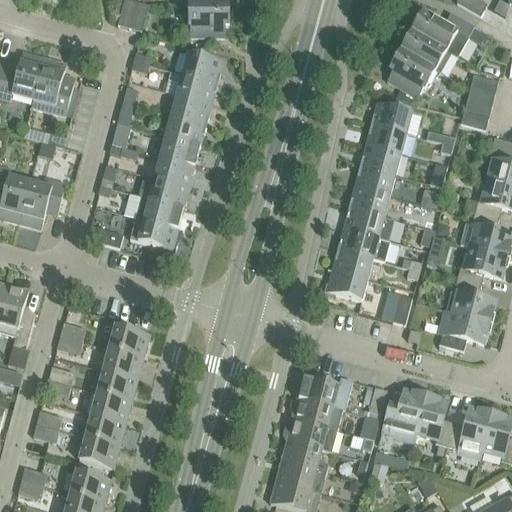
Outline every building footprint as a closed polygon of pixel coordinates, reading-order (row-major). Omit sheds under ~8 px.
[(458,0),(457,7),(480,20),(487,9),(472,1),(472,0),(458,0)] [(130,32),(137,5),(125,2),(118,28),(130,32)] [(500,3),(494,13),(505,20),(509,8),(500,3)] [(137,5),(130,32),(142,35),(150,9),(137,5)] [(229,29),(229,7),(184,7),(188,26),(188,29),(190,29),(190,41),(224,41),(224,29),(229,29)] [(468,42),(474,31),(451,17),(444,28),(423,15),(412,34),(452,57),(458,60),(468,42)] [(495,50),(500,40),(486,33),(481,43),(495,50)] [(440,76),(452,57),(412,34),(401,54),(440,76)] [(427,90),(440,76),(401,54),(390,72),(394,75),(388,85),(401,92),(416,101),(418,102),(423,92),(425,92),(427,90)] [(34,103),(45,62),(23,56),(17,77),(6,74),(0,95),(0,101),(11,105),(13,98),(34,103)] [(134,64),(144,67),(147,59),(136,56),(134,64)] [(188,56),(183,77),(218,87),(223,65),(188,56)] [(482,60),(480,70),(497,74),(499,64),(482,60)] [(45,62),(34,103),(32,110),(66,119),(66,118),(73,92),(61,89),(67,68),(45,62)] [(144,67),(134,64),(132,73),(142,75),(144,67)] [(183,77),(177,98),(212,107),(218,87),(183,77)] [(471,91),(495,98),(498,86),(474,79),(471,91)] [(495,98),(471,91),(467,103),(492,110),(495,98)] [(73,92),(66,118),(72,119),(79,94),(73,92)] [(401,92),(395,103),(413,108),(416,101),(401,92)] [(123,106),(133,109),(136,101),(125,98),(123,106)] [(177,98),(172,119),(206,128),(212,107),(177,98)] [(464,115),(488,122),(492,110),(467,103),(464,115)] [(133,109),(123,106),(119,121),(117,127),(118,128),(128,130),(133,109)] [(376,106),(370,128),(405,137),(411,115),(376,106)] [(461,128),(485,134),(488,122),(464,115),(461,128)] [(172,119),(166,140),(201,149),(206,128),(172,119)] [(400,158),(405,137),(370,128),(365,149),(400,158)] [(113,144),(123,147),(126,135),(116,133),(113,144)] [(426,142),(443,147),(453,150),(455,142),(428,135),(426,142)] [(50,137),(48,147),(54,149),(64,151),(66,142),(57,139),(50,137)] [(166,140),(160,161),(195,170),(201,149),(166,140)] [(488,185),(511,191),(511,145),(495,141),(489,164),(493,165),(488,185)] [(123,147),(113,144),(110,156),(120,159),(123,147)] [(453,150),(443,147),(441,156),(451,158),(453,150)] [(359,169),(394,178),(400,158),(365,149),(359,169)] [(160,161),(155,182),(190,191),(195,170),(160,161)] [(432,189),(442,192),(448,171),(437,168),(432,189)] [(0,169),(0,198),(3,200),(0,211),(0,221),(20,227),(31,186),(9,180),(11,173),(0,169)] [(354,190),(389,199),(394,178),(359,169),(354,190)] [(101,190),(111,192),(113,184),(103,181),(101,190)] [(41,233),(46,216),(47,211),(59,214),(66,188),(45,182),(43,189),(31,186),(20,227),(41,233)] [(149,203),(184,212),(190,191),(155,182),(149,203)] [(511,191),(488,185),(483,205),(478,204),(475,217),(499,223),(502,212),(511,214),(511,191)] [(111,192),(101,190),(99,198),(109,201),(111,192)] [(349,211),(384,220),(389,199),(354,190),(349,211)] [(430,193),(426,210),(436,212),(441,196),(430,193)] [(184,212),(149,203),(141,201),(136,222),(178,233),(184,212)] [(391,222),(384,220),(349,211),(343,232),(386,243),(391,222)] [(467,229),(462,249),(470,251),(507,261),(511,240),(511,239),(496,235),(499,223),(475,217),(471,230),(467,229)] [(178,233),(136,222),(130,243),(152,248),(164,252),(163,255),(175,258),(178,246),(175,246),(178,233)] [(425,232),(435,234),(437,226),(427,224),(426,227),(425,232)] [(90,230),(86,243),(120,252),(124,239),(90,230)] [(343,232),(338,253),(373,262),(382,265),(388,244),(386,243),(343,232)] [(431,251),(435,234),(425,232),(421,248),(431,251)] [(434,241),(432,248),(444,252),(446,245),(434,241)] [(152,248),(149,260),(150,261),(159,263),(161,264),(163,255),(164,252),(152,248)] [(507,261),(470,251),(465,271),(460,270),(457,282),(481,289),(484,278),(501,282),(507,261)] [(332,274),(367,283),(373,262),(338,253),(332,274)] [(420,275),(422,267),(404,262),(402,270),(407,272),(420,275)] [(420,275),(407,272),(405,280),(418,283),(420,275)] [(367,283),(332,274),(329,287),(327,286),(324,298),(335,301),(335,298),(362,305),(367,283)] [(481,289),(457,282),(453,295),(458,297),(453,316),(446,314),(446,315),(489,326),(495,305),(478,301),(481,289)] [(7,289),(0,316),(0,336),(16,341),(13,349),(26,353),(36,317),(24,314),(29,294),(7,289)] [(400,298),(393,326),(405,329),(412,302),(400,298)] [(489,326),(446,315),(440,336),(442,337),(439,348),(463,355),(467,343),(483,348),(489,326)] [(61,339),(83,345),(86,332),(64,326),(61,339)] [(115,330),(109,352),(144,362),(150,339),(115,330)] [(411,334),(408,344),(418,346),(420,337),(411,334)] [(83,345),(61,339),(57,352),(80,358),(83,345)] [(103,374),(138,384),(144,362),(109,352),(103,374)] [(362,385),(365,372),(350,368),(347,381),(362,385)] [(49,383),(71,389),(75,376),(52,370),(49,383)] [(97,396),(132,406),(138,384),(103,374),(97,396)] [(298,402),(333,411),(345,414),(353,385),(340,381),(338,389),(304,380),(298,402)] [(71,389),(49,383),(45,396),(68,402),(71,389)] [(387,394),(375,391),(369,415),(381,419),(387,394)] [(414,444),(426,401),(405,395),(400,412),(389,409),(382,433),(394,436),(393,438),(414,444)] [(91,418),(126,428),(132,406),(97,396),(91,418)] [(448,450),(454,426),(443,423),(447,406),(426,401),(414,444),(415,444),(417,437),(436,442),(435,447),(448,450)] [(333,411),(298,402),(293,423),(328,432),(333,411)] [(480,462),(492,418),(470,413),(466,429),(454,426),(448,450),(459,454),(459,456),(480,462)] [(37,427),(59,433),(63,420),(40,414),(37,427)] [(85,440),(120,450),(126,428),(91,418),(85,440)] [(511,423),(492,418),(480,462),(481,462),(483,455),(502,460),(501,465),(511,467),(511,441),(508,441),(511,427),(511,423)] [(287,444),(322,453),(332,455),(337,435),(328,432),(293,423),(287,444)] [(59,433),(37,427),(33,440),(56,446),(59,433)] [(363,428),(359,440),(365,442),(374,444),(377,432),(363,428)] [(85,440),(79,463),(114,472),(120,450),(85,440)] [(362,453),(371,456),(374,444),(365,442),(362,453)] [(282,464),(326,476),(329,466),(320,461),(322,453),(287,444),(282,464)] [(409,464),(388,459),(386,468),(407,473),(409,464)] [(276,485),(321,497),(326,476),(282,464),(276,485)] [(360,465),(357,477),(365,479),(368,468),(360,465)] [(375,468),(371,484),(382,487),(387,471),(375,468)] [(22,484),(44,490),(48,477),(25,471),(22,484)] [(76,475),(70,497),(105,507),(111,484),(76,475)] [(511,490),(506,480),(495,487),(501,498),(511,492),(511,490)] [(429,481),(419,487),(426,500),(437,494),(429,481)] [(44,490),(22,484),(18,497),(41,503),(44,490)] [(350,484),(348,494),(359,496),(361,487),(350,484)] [(316,511),(321,497),(276,485),(270,507),(289,511),(316,511)] [(66,511),(103,511),(105,507),(70,497),(66,511)] [(491,501),(472,511),(511,511),(511,497),(504,503),(506,507),(497,511),(491,501)]
